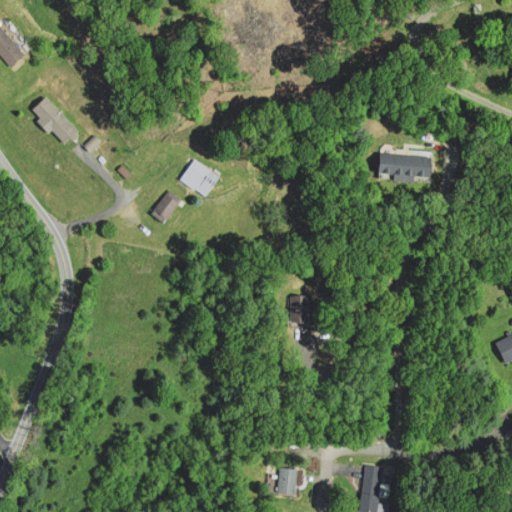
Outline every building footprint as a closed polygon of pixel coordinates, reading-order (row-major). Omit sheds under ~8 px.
[(0,50),(11,64),(24,54),(1,25),(0,25),(0,50)] [(33,106),(64,140),(78,127),(46,94),(33,106)] [(430,175),(381,171),(383,151),(431,155),(430,175)] [(183,176),(209,193),(221,174),(195,158),(183,176)] [(169,190),(154,209),(166,219),(181,199),(169,190)] [(291,293),(290,320),(312,321),(314,294),(291,293)] [(511,358),(508,360),(497,338),(511,330),(511,358)] [(366,462),(360,510),(380,511),(385,465),(366,462)] [(298,466),(295,491),(279,490),(281,464),(298,466)]
